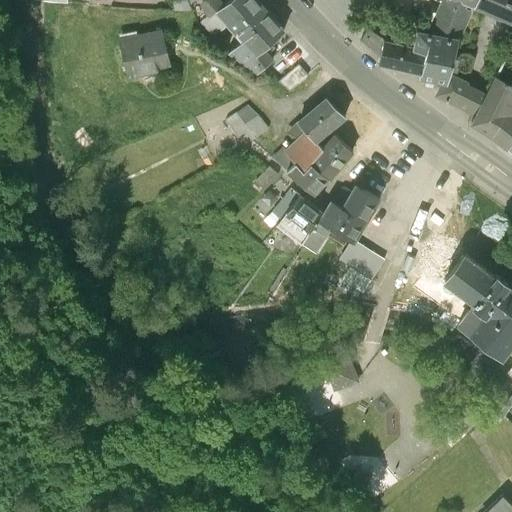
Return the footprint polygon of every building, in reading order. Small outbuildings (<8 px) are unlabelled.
[(68,10),(66,0),(43,0),(44,10),(68,10)] [(229,26),(236,34),(265,9),(257,0),(229,0),(223,6),(218,0),(204,0),(203,2),(205,10),(210,16),(201,24),(214,39),(229,26)] [(442,0),(442,1),(455,7),(458,3),(471,9),(474,3),(465,0),(442,0)] [(511,17),(511,0),(465,0),(474,3),(511,19),(511,17)] [(418,30),(414,46),(414,47),(426,50),(421,72),(420,72),(419,75),(444,80),(447,81),(449,74),(458,40),(459,40),(471,9),(458,3),(455,7),(442,1),(429,32),(418,30)] [(285,32),(265,9),(236,34),(243,41),(229,54),(258,74),(273,61),(268,55),(275,48),(271,43),(285,32)] [(171,70),(161,33),(120,44),(129,81),(171,70)] [(379,64),(420,72),(421,72),(426,50),(414,47),(414,46),(384,40),(379,64)] [(294,62),(279,81),(291,91),(306,71),(294,62)] [(437,93),(476,113),(486,94),(449,74),(447,81),(444,80),(437,93)] [(492,134),(508,147),(511,142),(511,82),(496,74),(486,94),(476,113),(472,121),(492,134)] [(304,173),(311,164),(322,150),(315,143),(346,117),(328,100),(289,134),(297,142),(285,153),(284,152),(274,162),(287,173),(296,165),(304,173)] [(258,117),(249,107),(226,124),(238,140),(245,135),(252,144),(269,131),(258,117)] [(335,136),(322,150),(311,164),(328,179),(329,180),(353,152),(335,136)] [(314,195),(328,179),(311,164),(304,173),(296,165),(287,173),(314,195)] [(357,187),(353,194),(343,211),(332,204),(321,222),(319,220),(305,243),(316,251),(330,228),(350,239),(354,241),(378,199),(357,187)] [(343,211),(353,194),(344,190),(332,204),(343,211)] [(302,248),(305,243),(319,220),(322,215),(300,199),(277,228),(302,248)] [(385,261),(354,241),(350,239),(323,284),(357,306),(385,261)] [(464,255),(447,243),(412,288),(460,323),(460,325),(503,358),(507,351),(511,344),(511,289),(507,285),(508,284),(496,275),(495,277),(465,254),(464,255)] [(350,361),(325,371),(334,396),(360,386),(350,361)] [(490,511),(511,511),(511,509),(503,500),(490,511)]
